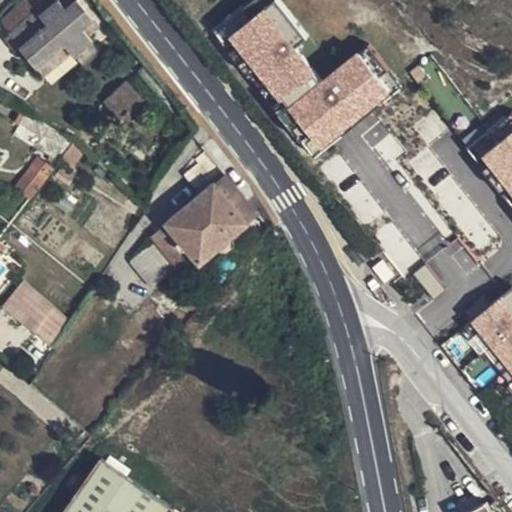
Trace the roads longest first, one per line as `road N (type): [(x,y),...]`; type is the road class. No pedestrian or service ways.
road 1 (secondary): [(344,316),(290,200),(132,0)]
road 2 (residential): [(511,458),(399,326),(344,316)]
road 3 (secondary): [(386,511),(344,316)]
